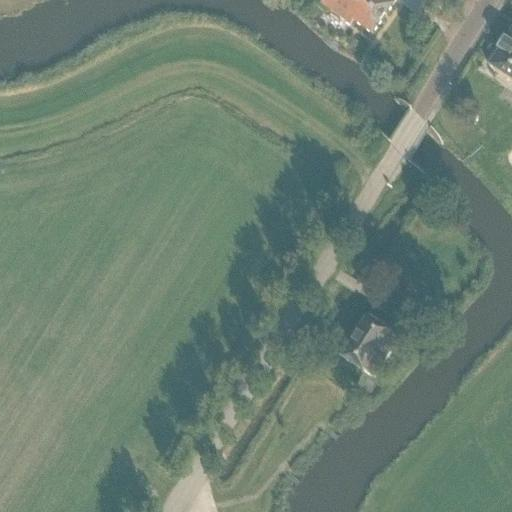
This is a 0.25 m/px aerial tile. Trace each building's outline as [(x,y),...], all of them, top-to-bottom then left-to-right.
[(322,0),(320,5),(350,26),(353,22),(372,36),(397,0),(322,0)] [(511,83),(511,48),(505,44),(489,68),(511,83)] [(511,170),(511,150),(502,158),(511,170)] [(423,329),(433,314),(412,301),(403,316),(423,329)] [(389,335),(390,334),(367,320),(341,360),(364,375),(364,374),(381,384),(389,372),(382,367),(390,355),(397,359),(406,345),(398,341),(399,340),(389,335)]
